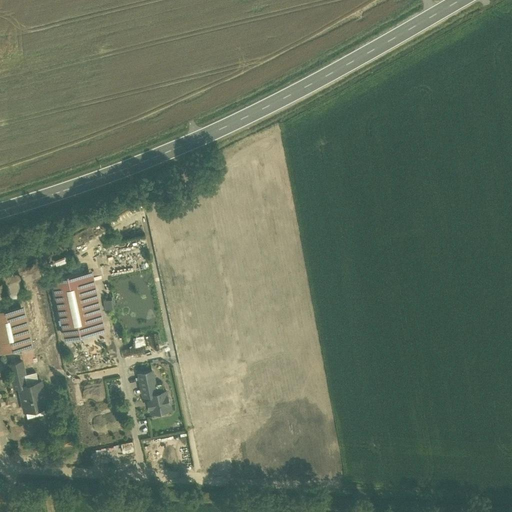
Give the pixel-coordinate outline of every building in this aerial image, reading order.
[(52,279),(65,338),(104,329),(92,270),(52,279)] [(27,285),(40,339),(49,337),(37,283),(27,285)] [(191,296),(192,304),(210,301),(209,293),(191,296)] [(0,310),(0,350),(0,352),(26,346),(18,307),(0,310)] [(30,364),(40,363),(39,356),(29,357),(30,364)] [(19,386),(27,384),(22,361),(9,364),(14,387),(19,386)] [(148,395),(156,393),(156,392),(154,384),(151,370),(139,373),(143,396),(148,395)] [(27,384),(19,386),(24,410),(25,410),(27,418),(48,413),(41,381),(27,384)] [(162,382),(154,384),(156,392),(164,391),(162,382)] [(156,393),(148,395),(149,400),(148,400),(149,407),(150,407),(151,413),(168,409),(166,403),(167,403),(166,397),(167,397),(166,391),(164,391),(156,393)] [(132,441),(122,444),(124,451),(134,448),(132,441)]
